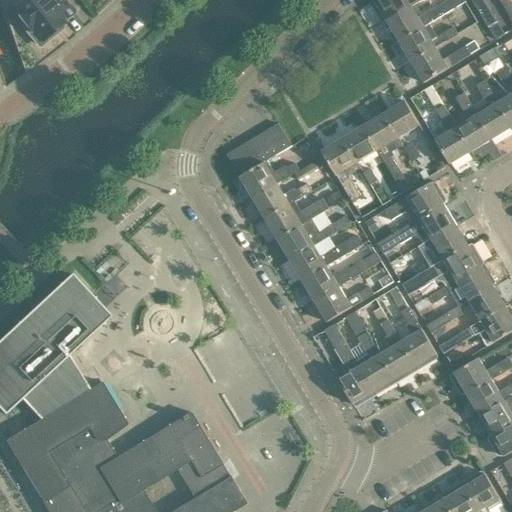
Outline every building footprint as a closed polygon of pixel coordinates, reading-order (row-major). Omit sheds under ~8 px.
[(11,0),(16,5),(13,7),(28,26),(26,27),(26,30),(34,40),(40,41),(51,32),(51,30),(50,28),(62,18),(60,16),(71,7),(64,0),(11,0)] [(367,0),(373,9),(375,10),(377,8),(382,17),(408,2),(410,0),(367,0)] [(382,17),(379,19),(385,30),(388,28),(394,38),(425,20),(425,19),(456,0),(433,0),(414,12),(408,2),(382,17)] [(469,0),(491,35),(500,30),(482,0),(469,0)] [(511,6),(508,0),(504,0),(500,3),(511,23),(511,22),(511,6)] [(425,20),(394,38),(407,59),(431,44),(426,36),(432,32),(425,20)] [(450,21),(436,29),(441,38),(455,30),(450,21)] [(470,36),(461,41),(466,50),(476,45),(470,36)] [(431,44),(407,59),(418,79),(443,64),(466,50),(461,41),(438,55),(431,44)] [(489,43),(475,52),(480,61),(494,52),(489,43)] [(499,64),(492,67),(500,81),(510,76),(502,62),(499,64)] [(481,75),(472,81),(479,93),(488,87),(481,75)] [(422,84),(420,85),(432,105),(439,101),(427,81),(422,84)] [(511,86),(494,98),(492,99),(507,124),(511,120),(511,86)] [(471,106),(469,107),(486,136),(507,124),(492,99),(494,98),(488,87),(479,93),(483,99),(471,106)] [(460,88),(451,93),(464,115),(452,122),(451,123),(466,148),(486,136),(469,107),(471,106),(460,88)] [(400,96),(378,109),(393,134),(394,133),(415,121),(400,96)] [(439,101),(432,105),(439,117),(446,112),(439,101)] [(378,109),(357,122),(372,146),(373,146),(399,188),(406,183),(388,152),(390,151),(388,148),(399,141),(394,133),(393,134),(378,109)] [(452,122),(446,112),(439,117),(437,118),(443,128),(431,135),(445,160),(446,160),(466,148),(451,123),(452,122)] [(273,120),(263,126),(277,148),(287,141),(274,119),(273,120)] [(357,122),(337,134),(351,159),(353,158),(372,146),(357,122)] [(263,126),(253,132),(267,154),(277,148),(263,126)] [(253,132),(243,138),(257,160),(262,156),(267,154),(253,132)] [(317,146),(331,171),(339,183),(348,177),(344,171),(356,164),(353,158),(351,159),(337,134),(317,146)] [(243,138),(233,144),(246,166),(257,160),(243,138)] [(408,138),(399,143),(407,157),(416,152),(408,138)] [(224,149),(222,151),(235,172),(246,166),(233,144),(224,149)] [(295,166),(290,169),(294,175),(319,161),(315,155),(295,166)] [(235,172),(235,173),(248,195),(273,179),(290,169),(295,166),(291,158),(282,163),(281,161),(269,168),(262,156),(257,160),(246,166),(235,172)] [(367,164),(359,169),(367,181),(375,176),(367,164)] [(348,177),(339,183),(348,198),(358,193),(348,177)] [(273,179),(248,195),(260,215),(291,197),(308,186),(303,178),(291,185),(290,183),(279,190),(273,179)] [(402,193),(380,206),(386,215),(402,206),(408,218),(415,214),(415,213),(439,199),(438,199),(441,197),(442,195),(436,186),(434,186),(432,187),(426,178),(402,193)] [(333,187),(322,194),(327,203),(338,195),(333,187)] [(291,197),(260,215),(272,235),(297,220),(308,214),(317,209),(325,204),(319,194),(296,207),(291,197)] [(408,218),(374,239),(380,249),(409,232),(416,233),(419,239),(427,234),(451,220),(439,199),(415,213),(415,214),(408,218)] [(342,211),(328,220),(332,228),(347,219),(342,211)] [(297,220),(272,235),(285,256),(310,241),(332,228),(328,220),(316,227),(308,214),(297,220)] [(369,214),(361,218),(367,227),(374,223),(369,214)] [(419,239),(396,252),(400,261),(410,256),(421,248),(432,242),(439,254),(463,240),(451,220),(427,234),(419,239)] [(310,241),(285,256),(297,277),(322,261),(359,239),(354,231),(352,230),(316,252),(310,241)] [(416,267),(398,279),(405,290),(430,275),(439,276),(442,281),(476,261),(476,260),(478,259),(479,257),(473,247),(471,247),(468,248),(463,240),(439,254),(430,259),(416,267)] [(322,261),(297,277),(310,297),(335,282),(377,257),(372,248),(345,264),(343,264),(329,272),(322,261)] [(442,281),(425,291),(429,299),(446,289),(448,291),(455,288),(461,298),(464,296),(488,282),(491,280),(491,278),(486,268),(484,268),(481,270),(476,261),(442,281)] [(189,408),(115,454),(105,436),(126,421),(101,378),(88,386),(66,351),(108,311),(69,269),(0,332),(0,405),(2,408),(20,393),(39,415),(3,437),(49,511),(223,511),(244,499),(227,472),(220,460),(211,444),(189,408)] [(385,269),(374,276),(379,284),(389,277),(385,269)] [(365,281),(351,289),(356,297),(370,289),(365,281)] [(335,282),(310,297),(322,318),(347,303),(335,282)] [(393,282),(385,287),(397,307),(404,302),(393,282)] [(488,282),(464,296),(476,316),(500,302),(488,282)] [(442,309),(422,320),(427,328),(447,316),(459,309),(454,301),(442,309)] [(376,302),(369,307),(377,319),(376,320),(383,331),(381,332),(387,343),(377,350),(375,350),(390,374),(390,373),(392,376),(394,376),(403,370),(404,368),(403,366),(410,361),(396,338),(397,337),(384,315),(376,302)] [(397,337),(396,338),(410,361),(411,361),(412,363),(415,364),(424,358),(425,356),(423,353),(431,349),(417,325),(404,302),(397,307),(404,319),(402,320),(408,331),(397,337)] [(476,316),(454,329),(459,338),(476,328),(483,342),(489,338),(511,323),(511,312),(511,310),(508,309),(506,311),(500,302),(476,316)] [(351,307),(341,313),(364,350),(352,357),(370,386),(372,388),(374,388),(383,383),(384,381),(382,378),(390,374),(375,350),(377,350),(351,307)] [(330,321),(320,327),(340,361),(329,367),(349,399),(349,398),(351,401),(353,401),(362,395),(363,393),(362,391),(370,386),(352,357),(330,321)] [(454,329),(435,341),(440,350),(459,338),(454,329)] [(449,368),(445,371),(452,382),(455,383),(457,381),(462,389),(487,375),(510,361),(505,354),(505,353),(493,360),(482,366),(474,353),(449,368)] [(487,375),(462,389),(474,410),(507,391),(507,392),(511,388),(511,378),(506,381),(506,380),(494,387),(487,375)] [(507,391),(474,410),(486,431),(511,416),(511,415),(511,399),(511,400),(507,392),(507,391)] [(484,432),(483,435),(489,444),(491,445),(494,443),(499,452),(511,443),(511,417),(511,416),(486,431),(484,432)] [(511,460),(508,453),(499,458),(499,459),(511,480),(511,501),(508,504),(511,508),(510,509),(511,511),(511,460)] [(467,478),(459,483),(474,508),(476,511),(488,511),(483,502),(496,495),(481,470),(480,471),(478,468),(475,468),(466,473),(466,476),(467,478)] [(447,491),(438,496),(448,511),(467,511),(474,508),(459,483),(457,481),(455,480),(446,486),(445,488),(447,491)] [(448,511),(438,496),(418,508),(420,511),(448,511)]
